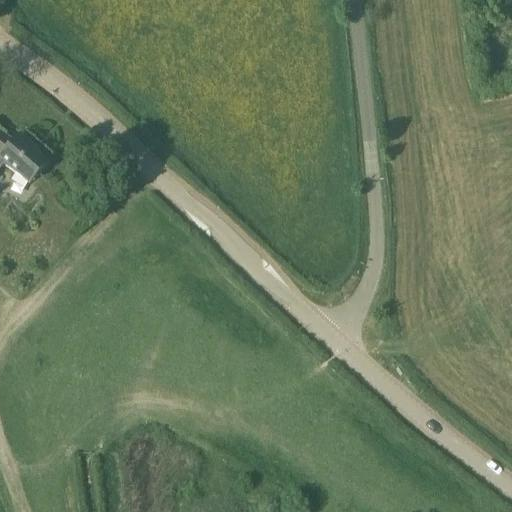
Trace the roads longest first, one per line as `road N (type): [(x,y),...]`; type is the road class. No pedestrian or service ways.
road 1 (tertiary): [(340,344),(93,111),(0,43)]
road 2 (unclassified): [(355,0),(378,231),(367,288),(340,344)]
road 3 (tertiary): [(511,486),(340,344)]
